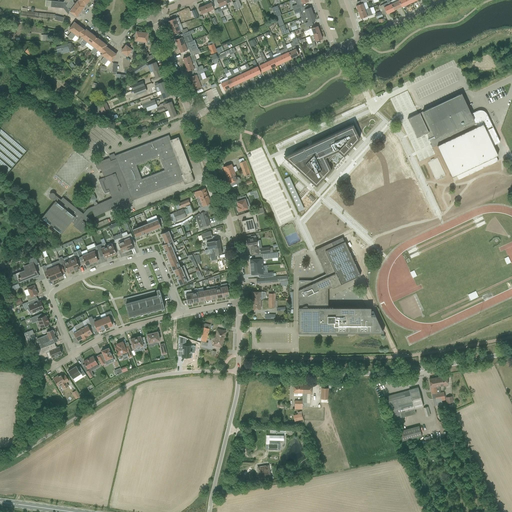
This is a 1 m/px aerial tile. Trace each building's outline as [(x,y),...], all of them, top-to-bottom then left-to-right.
[(72,0),(70,0),(68,2),(81,12),(82,10),(84,7),(84,6),(85,5),(78,1),(78,2),(78,1),(76,4),(73,2),(73,1),(72,0)] [(292,7),(293,10),(302,7),(301,4),(309,2),(307,0),(295,0),(297,5),(292,7)] [(382,5),(387,14),(394,10),(391,4),(389,0),(386,0),(387,2),(382,5)] [(391,4),(394,10),(401,7),(397,0),(394,0),(395,2),(391,4)] [(70,12),(76,17),(79,14),(81,12),(68,2),(68,3),(66,6),(68,8),(69,7),(72,9),(70,12)] [(204,5),(207,12),(213,9),(211,3),(204,5)] [(356,6),(358,12),(365,10),(362,3),(356,6)] [(198,8),(200,14),(207,12),(204,5),(198,8)] [(271,8),(275,17),(276,17),(280,15),(281,15),(277,6),(271,8)] [(299,12),(301,18),(313,14),(311,7),(305,9),(304,7),(302,7),(293,10),(295,14),(299,12)] [(358,12),(361,19),(372,15),(370,8),(365,10),(358,12)] [(301,18),(299,19),(301,25),(300,26),(299,26),(301,29),(302,29),(308,26),(307,23),(313,21),(315,20),(314,17),(315,17),(314,14),(313,14),(301,18)] [(169,21),(171,27),(178,25),(181,24),(178,17),(169,21)] [(68,36),(70,38),(80,25),(78,24),(77,25),(74,23),(69,30),(72,32),(68,36)] [(70,38),(72,39),(76,35),(78,37),(79,35),(80,36),(84,31),(83,30),(84,30),(81,28),(81,27),(80,25),(70,38)] [(171,27),(173,34),(180,31),(178,25),(171,27)] [(279,27),(282,36),(289,33),(288,29),(286,30),(284,25),(279,27)] [(317,26),(311,28),(313,35),(320,33),(317,26)] [(80,43),(82,45),(91,32),(90,31),(89,32),(86,30),(85,31),(84,31),(80,36),(81,37),(83,39),(80,43)] [(180,38),(176,40),(178,46),(188,42),(186,36),(195,33),(194,30),(188,32),(183,34),(178,35),(180,38)] [(82,45),(84,47),(88,42),(90,44),(90,43),(91,44),(96,37),(93,35),(93,34),(91,32),(82,45)] [(136,32),(132,38),(135,40),(138,41),(138,44),(137,45),(138,45),(140,45),(142,33),(139,32),(138,32),(138,33),(136,32)] [(140,45),(143,46),(144,42),(147,42),(147,41),(150,40),(148,34),(148,33),(142,33),(140,45)] [(307,44),(309,48),(315,46),(314,42),(322,39),(320,33),(313,35),(310,36),(310,37),(312,43),(307,44)] [(91,52),(93,53),(102,41),(100,39),(100,40),(97,38),(96,37),(91,44),(92,45),(94,47),(91,52)] [(250,47),(257,43),(254,38),(248,41),(250,47)] [(294,46),(299,44),(298,41),(297,38),(292,40),(293,42),(290,43),(292,47),(287,49),(291,58),(299,55),(294,46)] [(284,49),(279,51),(280,53),(281,55),(284,62),(291,58),(287,49),(283,40),(281,41),(284,49)] [(93,53),(95,55),(98,50),(101,52),(102,52),(106,47),(105,47),(106,45),(104,43),(104,42),(102,41),(93,53)] [(188,42),(178,46),(181,53),(189,49),(190,52),(198,49),(197,46),(191,49),(188,42)] [(56,47),(57,52),(69,49),(67,44),(56,47)] [(121,51),(127,56),(130,53),(131,54),(133,54),(134,48),(131,45),(129,48),(126,45),(121,51)] [(25,52),(32,58),(36,53),(29,47),(25,52)] [(101,61),(103,63),(112,50),(110,49),(110,50),(107,48),(106,47),(102,52),(103,53),(102,55),(104,57),(101,61)] [(191,55),(183,58),(185,65),(196,61),(194,54),(197,53),(199,52),(198,49),(190,52),(191,55)] [(232,49),(224,52),(225,53),(224,53),(226,57),(228,56),(227,56),(230,54),(230,55),(232,54),(234,58),(233,58),(234,60),(236,59),(235,57),(232,49)] [(103,63),(105,64),(108,60),(111,62),(116,55),(114,53),(114,52),(112,50),(103,63)] [(145,53),(148,61),(150,60),(154,58),(153,54),(149,56),(148,52),(145,53)] [(259,66),(262,72),(270,69),(263,55),(262,52),(259,53),(262,59),(258,62),(259,65),(259,66)] [(263,55),(270,69),(277,65),(274,59),(271,52),(268,53),(269,55),(265,57),(263,55)] [(483,58),(478,60),(482,71),(493,67),(488,52),(482,54),(483,58)] [(274,59),(277,65),(284,62),(281,55),(274,59)] [(194,69),(195,72),(197,71),(203,69),(202,66),(198,67),(196,61),(199,60),(199,59),(196,61),(185,65),(188,71),(194,69)] [(131,71),(133,74),(137,71),(138,71),(147,65),(145,62),(131,71)] [(150,72),(153,71),(159,69),(156,62),(151,63),(147,64),(150,72)] [(240,67),(246,80),(253,76),(250,70),(249,67),(247,63),(244,65),(246,68),(242,70),(240,67)] [(232,70),(239,83),(246,80),(240,67),(237,68),(238,72),(234,74),(233,70),(232,70)] [(250,70),(253,76),(260,73),(257,67),(253,68),(250,70)] [(152,77),(152,78),(153,80),(157,79),(157,78),(161,76),(159,69),(153,71),(155,76),(152,77)] [(196,75),(190,77),(192,83),(202,80),(200,73),(204,72),(203,69),(197,71),(198,74),(196,75)] [(230,72),(225,74),(227,77),(232,86),(239,83),(232,70),(230,71),(230,72)] [(221,84),(224,90),(232,86),(227,77),(225,74),(223,75),(224,78),(220,81),(221,84)] [(202,80),(192,83),(195,90),(207,86),(204,79),(202,80)] [(131,85),(133,90),(145,85),(143,81),(131,85)] [(158,86),(160,91),(166,89),(163,82),(159,83),(159,82),(155,84),(156,87),(158,86)] [(133,91),(135,96),(147,91),(145,87),(133,91)] [(159,95),(161,100),(165,99),(165,98),(169,96),(166,89),(160,91),(161,94),(159,95)] [(420,113),(407,118),(417,138),(419,137),(427,134),(430,140),(433,147),(437,145),(452,177),(456,175),(458,180),(498,161),(496,156),(498,155),(493,145),(499,143),(499,142),(500,142),(499,141),(487,114),(487,115),(486,114),(486,113),(485,112),(484,112),(483,111),(483,112),(481,112),(482,111),(480,110),(479,111),(478,111),(477,111),(471,114),(461,93),(420,113)] [(214,101),(211,96),(204,99),(206,105),(214,101)] [(142,105),(143,109),(146,108),(156,104),(154,100),(142,105)] [(160,107),(157,109),(158,113),(165,110),(167,109),(168,111),(174,108),(171,102),(167,103),(166,102),(162,104),(163,106),(160,107)] [(103,105),(97,107),(100,114),(105,111),(103,105)] [(168,111),(165,112),(167,117),(168,120),(173,118),(172,117),(177,116),(174,108),(168,111)] [(154,124),(155,128),(168,123),(166,119),(154,124)] [(310,144),(283,157),(292,165),(294,167),(295,167),(297,170),(298,170),(300,172),(312,183),(316,187),(320,182),(323,179),(326,176),(331,170),(333,167),(333,168),(334,167),(336,164),(336,165),(336,164),(338,162),(339,162),(339,161),(341,159),(342,158),(343,156),(344,157),(344,156),(346,154),(352,147),(354,145),(360,139),(353,125),(352,125),(312,143),(311,144),(310,144)] [(42,218),(47,222),(45,225),(54,232),(56,229),(62,234),(72,221),(75,224),(73,225),(83,233),(84,231),(88,226),(82,221),(84,219),(87,221),(89,218),(86,216),(90,212),(92,211),(95,216),(111,209),(127,202),(128,204),(133,203),(132,200),(183,181),(185,184),(194,181),(190,171),(188,172),(187,167),(188,167),(179,144),(173,147),(169,135),(154,141),(152,143),(152,142),(115,156),(116,159),(111,161),(109,158),(95,163),(97,168),(98,170),(101,168),(103,173),(100,174),(101,178),(99,179),(102,189),(105,193),(110,192),(111,195),(112,198),(98,204),(97,203),(95,201),(96,199),(95,195),(90,195),(87,198),(89,203),(94,203),(95,206),(91,207),(89,208),(87,210),(83,214),(63,197),(61,200),(56,195),(55,195),(55,194),(55,193),(54,193),(53,193),(52,192),(52,193),(51,193),(50,193),(50,194),(49,195),(49,196),(49,197),(50,197),(50,198),(51,199),(52,199),(55,201),(42,218)] [(244,161),(239,163),(242,170),(248,167),(246,162),(245,162),(245,161),(244,161)] [(223,167),(226,175),(235,172),(232,164),(228,165),(223,167)] [(242,170),(244,176),(251,173),(248,167),(242,170)] [(230,183),(231,186),(236,184),(237,184),(239,183),(240,182),(240,181),(240,180),(240,179),(240,178),(239,178),(238,177),(237,177),(235,172),(226,175),(229,183),(230,183)] [(288,177),(284,179),(299,212),(303,210),(288,177)] [(194,192),(195,197),(199,196),(202,206),(210,203),(205,188),(194,192)] [(248,203),(245,195),(240,197),(241,200),(237,202),(238,206),(237,207),(236,208),(237,211),(238,210),(239,211),(239,212),(243,211),(242,210),(247,208),(246,204),(248,203)] [(380,204),(377,197),(365,202),(368,209),(380,204)] [(188,199),(178,203),(180,208),(190,204),(188,199)] [(173,213),(170,214),(172,220),(175,219),(176,221),(186,217),(185,215),(184,210),(183,209),(173,213)] [(256,218),(255,215),(258,214),(256,209),(245,213),(246,218),(248,217),(248,219),(242,221),(243,225),(244,225),(245,231),(249,231),(249,232),(255,231),(255,229),(254,223),(257,223),(256,218)] [(203,225),(203,227),(210,225),(205,211),(199,214),(203,225)] [(161,218),(153,221),(156,229),(161,227),(160,226),(163,224),(161,218)] [(153,221),(148,223),(151,231),(156,229),(153,221)] [(148,223),(143,225),(146,233),(151,231),(148,223)] [(143,225),(138,227),(141,235),(146,233),(143,225)] [(141,235),(138,227),(132,229),(136,237),(141,235)] [(161,234),(163,239),(171,236),(169,230),(161,234)] [(201,234),(203,241),(213,238),(211,231),(201,234)] [(131,233),(122,237),(128,251),(131,250),(131,248),(133,248),(132,245),(135,244),(131,233)] [(251,239),(246,239),(248,248),(250,247),(251,255),(259,254),(255,235),(250,236),(251,239)] [(173,241),(171,236),(163,239),(165,244),(173,241)] [(128,251),(122,237),(114,240),(115,241),(118,249),(118,250),(121,249),(122,252),(124,251),(125,252),(128,251)] [(298,283),(298,333),(349,333),(383,333),(375,315),(371,315),(371,307),(364,307),(363,307),(328,307),(328,288),(331,287),(332,288),(360,275),(345,242),(342,237),(331,242),(315,250),(327,277),(312,283),(298,283)] [(213,241),(207,242),(208,249),(211,249),(220,247),(219,240),(218,240),(217,238),(215,239),(215,240),(213,241)] [(112,242),(106,244),(107,246),(111,256),(116,254),(115,250),(118,249),(115,241),(112,243),(112,242)] [(175,246),(173,241),(165,244),(162,245),(164,250),(175,246)] [(103,247),(102,243),(96,246),(101,257),(104,256),(105,258),(111,256),(107,246),(103,247)] [(96,246),(87,250),(88,253),(92,263),(97,262),(96,261),(98,260),(97,258),(101,257),(96,246)] [(177,251),(175,246),(164,250),(166,255),(177,251)] [(212,252),(209,253),(210,261),(219,259),(218,255),(222,254),(220,247),(211,249),(212,252)] [(80,250),(77,251),(82,264),(85,263),(86,265),(88,264),(88,265),(92,263),(88,253),(82,255),(80,250)] [(77,251),(73,253),(75,257),(69,259),(68,256),(74,271),(79,269),(78,268),(79,268),(79,266),(82,264),(77,251)] [(176,257),(174,252),(166,255),(168,260),(176,257)] [(255,259),(250,260),(251,267),(263,266),(262,259),(278,258),(278,252),(255,255),(255,259)] [(62,256),(59,258),(64,271),(67,270),(68,272),(69,272),(70,273),(74,271),(68,256),(62,258),(62,256)] [(38,264),(35,257),(28,260),(30,264),(24,267),(25,270),(18,273),(21,281),(32,276),(33,278),(39,276),(36,270),(36,271),(34,265),(38,264)] [(178,262),(176,257),(168,260),(170,265),(178,262)] [(65,273),(59,258),(59,260),(57,261),(57,265),(53,267),(57,278),(58,278),(59,279),(62,277),(63,276),(62,274),(65,273)] [(180,267),(178,262),(170,265),(172,270),(173,270),(180,267)] [(57,278),(53,267),(48,269),(45,265),(42,266),(47,279),(50,278),(51,281),(53,280),(53,281),(57,279),(56,279),(57,278)] [(173,270),(175,275),(186,270),(184,265),(180,267),(173,270)] [(263,266),(251,267),(251,274),(259,274),(259,278),(273,277),(273,272),(263,273),(263,266)] [(188,275),(186,270),(175,275),(177,280),(188,275)] [(190,281),(188,275),(177,280),(179,285),(190,281)] [(227,283),(221,284),(221,287),(223,297),(229,296),(228,287),(231,287),(231,283),(227,284),(227,283)] [(26,296),(28,302),(34,299),(37,298),(36,295),(38,294),(34,285),(27,288),(30,295),(26,296)] [(209,287),(211,299),(217,298),(215,288),(215,286),(209,287)] [(125,305),(129,318),(133,317),(133,315),(135,314),(136,316),(140,315),(140,313),(142,312),(143,314),(147,313),(147,311),(149,311),(150,312),(154,311),(154,309),(156,309),(157,310),(161,309),(161,308),(163,307),(164,309),(164,308),(159,289),(156,290),(158,295),(159,296),(128,304),(127,297),(123,298),(125,305)] [(468,294),(470,300),(478,297),(476,291),(468,294)] [(261,301),(261,299),(262,299),(262,298),(266,297),(266,292),(262,292),(261,292),(252,292),(252,301),(261,301)] [(34,299),(28,302),(22,304),(25,310),(31,307),(31,308),(30,309),(32,314),(39,311),(39,310),(44,308),(43,307),(43,306),(43,305),(43,304),(42,303),(40,300),(35,303),(34,299)] [(252,301),(252,309),(261,309),(261,301),(252,301)] [(277,307),(277,311),(285,310),(285,307),(278,307),(277,301),(274,301),(268,301),(268,308),(277,307)] [(106,328),(106,329),(109,328),(108,327),(112,325),(110,320),(114,318),(111,311),(105,313),(106,317),(101,319),(105,328),(106,328)] [(34,316),(30,318),(32,323),(38,321),(41,328),(43,327),(47,326),(47,325),(49,324),(48,321),(49,321),(47,318),(46,315),(43,316),(41,313),(34,316)] [(92,316),(88,318),(89,321),(92,327),(95,326),(98,331),(105,328),(101,319),(96,321),(95,318),(93,319),(92,316)] [(78,324),(85,338),(88,336),(87,336),(92,333),(90,329),(93,328),(92,327),(89,321),(86,323),(87,325),(84,327),(82,322),(78,324)] [(203,323),(202,328),(204,328),(204,329),(203,334),(208,335),(209,329),(209,328),(210,325),(203,323)] [(72,329),(68,331),(72,338),(76,337),(78,341),(83,338),(83,339),(85,338),(78,324),(74,326),(77,331),(74,332),(72,329)] [(215,337),(223,339),(226,330),(224,330),(224,331),(217,329),(215,337)] [(37,339),(41,348),(54,343),(53,339),(55,338),(54,334),(55,333),(53,330),(53,331),(52,330),(47,332),(47,334),(37,339)] [(160,340),(157,332),(147,334),(148,338),(147,339),(148,343),(149,343),(153,342),(153,344),(157,343),(157,341),(160,340)] [(199,333),(197,340),(202,341),(206,342),(208,335),(203,334),(199,333)] [(179,335),(178,351),(182,351),(182,354),(182,356),(184,356),(184,357),(190,357),(190,353),(191,353),(191,351),(190,351),(190,346),(187,346),(187,345),(186,345),(185,345),(186,338),(179,335)] [(147,347),(144,337),(141,338),(140,336),(130,339),(133,349),(143,346),(144,348),(147,347)] [(220,348),(221,348),(223,339),(215,337),(213,346),(220,347),(220,348)] [(126,354),(128,358),(133,356),(129,345),(124,347),(122,342),(116,344),(117,345),(115,346),(115,347),(118,354),(122,353),(122,355),(126,354)] [(41,348),(39,349),(41,354),(49,351),(52,358),(62,354),(61,352),(62,352),(61,348),(60,348),(59,347),(56,348),(55,347),(56,347),(54,343),(41,348)] [(100,354),(96,356),(102,366),(106,363),(105,363),(107,362),(106,360),(112,357),(108,348),(107,348),(103,349),(103,350),(102,351),(103,353),(101,354),(100,354)] [(86,372),(90,378),(94,376),(91,371),(93,370),(91,367),(97,363),(93,356),(83,361),(88,370),(86,372)] [(68,371),(73,379),(81,374),(82,376),(85,374),(83,370),(80,366),(77,367),(76,366),(68,371)] [(58,375),(53,378),(58,386),(61,384),(62,386),(67,384),(66,383),(69,381),(65,375),(62,377),(61,375),(59,377),(58,375)] [(438,377),(439,386),(448,384),(447,381),(446,376),(438,377)] [(438,377),(429,379),(434,406),(442,405),(442,403),(442,401),(440,392),(439,386),(438,377)] [(294,396),(302,396),(302,393),(302,384),(294,384),(294,393),(294,396)] [(302,401),(302,403),(307,403),(307,393),(308,393),(311,393),(311,390),(311,385),(302,384),(302,393),(302,396),(303,396),(302,401)] [(320,399),(328,399),(329,388),(321,388),(320,399)] [(387,396),(393,420),(416,414),(414,409),(423,407),(418,388),(387,396)] [(294,421),(303,419),(301,411),(297,412),(298,414),(293,415),(294,421)] [(400,431),(402,441),(422,436),(419,426),(400,431)] [(266,435),(266,444),(269,444),(269,449),(276,450),(280,450),(280,440),(283,440),(284,436),(269,435),(266,435)] [(257,467),(259,478),(270,477),(268,465),(257,467)]
